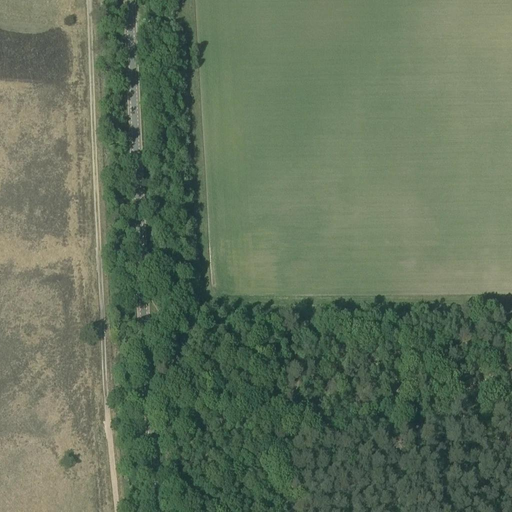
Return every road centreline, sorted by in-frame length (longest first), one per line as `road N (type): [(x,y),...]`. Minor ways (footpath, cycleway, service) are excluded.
road 1 (track): [(511,306),(209,300),(189,14),(129,16)]
road 2 (track): [(91,0),(121,511)]
road 3 (secondary): [(158,511),(128,0)]
